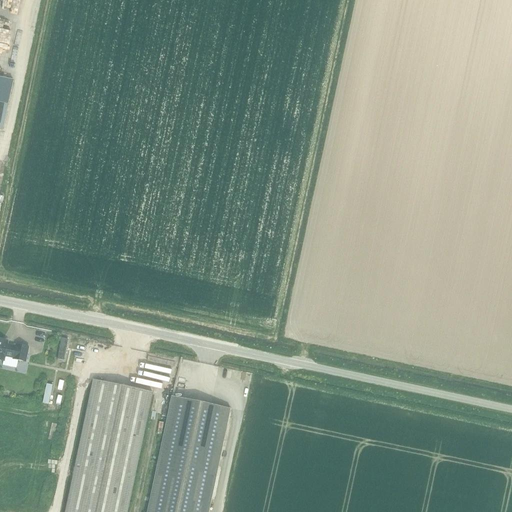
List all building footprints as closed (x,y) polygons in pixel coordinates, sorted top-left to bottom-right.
[(0,50),(6,52),(13,14),(2,12),(2,7),(0,6),(0,50)] [(0,129),(3,131),(13,81),(0,78),(0,129)] [(60,349),(58,359),(64,361),(67,350),(67,348),(69,340),(62,338),(60,349)] [(7,345),(8,341),(0,339),(0,360),(4,361),(5,356),(14,358),(13,359),(26,362),(29,347),(16,345),(16,347),(7,345)] [(127,511),(148,413),(153,393),(94,380),(76,462),(65,511),(127,511)] [(46,384),(43,403),(48,405),(52,385),(46,384)] [(210,511),(232,410),(171,397),(167,415),(147,511),(210,511)]
